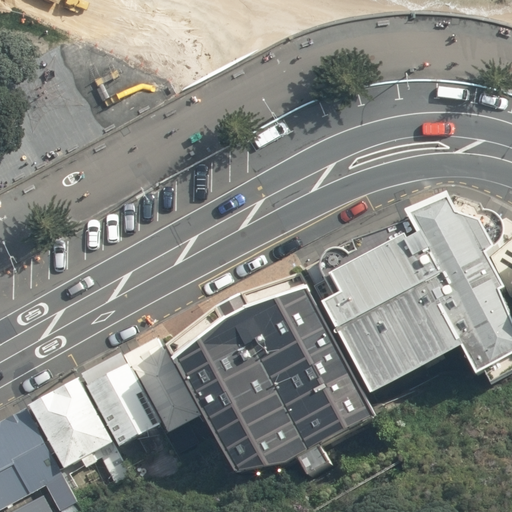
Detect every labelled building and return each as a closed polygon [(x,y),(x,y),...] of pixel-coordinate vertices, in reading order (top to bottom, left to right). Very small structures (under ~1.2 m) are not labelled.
[(302,268),(365,386),(456,339),(473,369),(480,365),(492,384),(511,371),(511,320),(495,284),(502,281),(492,259),(511,236),(511,221),(509,217),(502,213),(498,215),(493,209),(487,205),(479,203),(476,198),(448,194),(444,196),(442,191),(404,209),(406,214),(348,235),(334,241),(328,241),(321,244),(318,251),(316,260),(302,268)] [(212,302),(161,342),(202,413),(233,466),(282,455),(291,449),(302,467),(326,453),(317,438),(373,407),(299,269),(239,287),(212,302)] [(157,334),(123,353),(161,421),(166,431),(202,413),(161,342),(157,334)] [(123,353),(122,350),(80,373),(119,444),(161,421),(123,353)] [(79,376),(30,403),(67,468),(115,441),(79,376)] [(26,406),(0,419),(0,509),(64,475),(26,406)] [(53,511),(44,493),(7,511),(53,511)]
